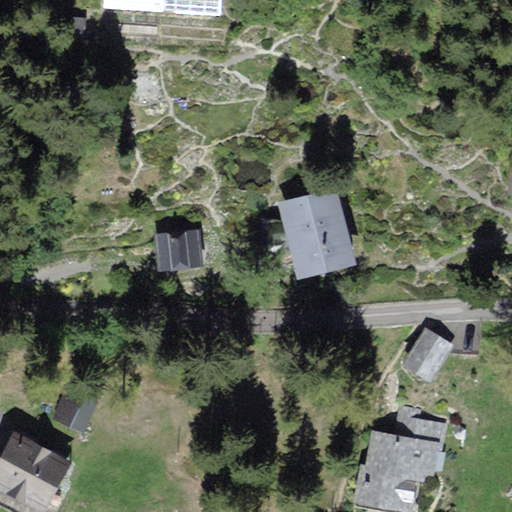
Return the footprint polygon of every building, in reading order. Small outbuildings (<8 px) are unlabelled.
[(105,0),(105,8),(216,15),(216,0),(105,0)] [(83,34),(84,20),(73,19),(71,32),(83,34)] [(354,258),(337,188),(280,202),(297,272),(354,258)] [(205,265),(199,228),(156,234),(162,271),(205,265)] [(453,342),(426,326),(405,362),(432,378),(453,342)] [(82,430),(96,400),(71,388),(57,419),(82,430)] [(436,475),(444,420),(417,416),(418,409),(403,407),(399,434),(375,430),(371,464),(365,463),(360,503),(413,511),(417,480),(425,481),(426,473),(436,475)] [(75,460),(18,429),(0,461),(0,481),(49,508),(75,460)]
